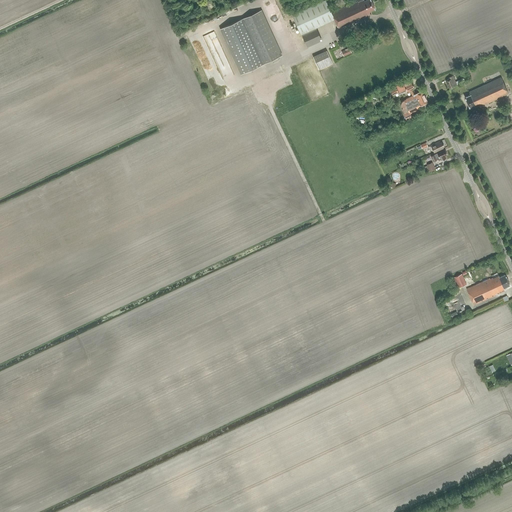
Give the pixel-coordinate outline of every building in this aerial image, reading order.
[(301,35),(315,28),(335,19),(332,13),(331,13),(325,0),(292,16),(301,35)] [(332,13),(335,19),(339,29),(370,14),(369,12),(375,9),(370,0),(366,0),(364,1),(363,0),(358,3),(357,2),(351,5),(351,4),(332,13)] [(261,10),(243,19),(238,21),(220,29),(241,75),(259,67),(263,65),(282,56),(261,10)] [(344,56),(351,53),(349,48),(341,51),(344,56)] [(318,67),(331,61),(326,51),(313,57),(318,67)] [(449,89),(462,83),(460,80),(455,82),(452,76),(449,78),(449,80),(446,81),(449,89)] [(487,104),(508,94),(500,77),(469,92),(470,95),(465,98),(469,108),(475,105),(476,107),(482,104),(483,105),(486,103),(487,104)] [(410,88),(414,86),(412,82),(410,83),(410,81),(406,83),(406,81),(394,86),(395,88),(393,89),(392,90),(392,91),(392,92),(392,93),(393,94),(394,94),(395,94),(400,92),(401,93),(406,91),(407,93),(410,91),(412,91),(410,88)] [(428,103),(422,91),(413,95),(412,91),(410,91),(412,96),(406,99),(403,101),(402,101),(401,102),(400,103),(400,104),(400,105),(401,106),(407,120),(411,118),(410,114),(420,109),(420,106),(428,103)] [(358,99),(354,100),(356,105),(363,102),(362,100),(367,98),(366,96),(358,99)] [(442,147),(444,147),(441,142),(440,143),(439,142),(430,146),(434,153),(443,149),(442,147)] [(444,150),(431,157),(433,162),(441,158),(442,160),(446,158),(445,156),(447,154),(444,150)] [(427,172),(435,168),(432,162),(426,164),(426,165),(424,166),(427,172)] [(454,278),(458,289),(466,285),(461,274),(454,278)] [(504,288),(510,286),(505,275),(499,277),(498,276),(493,279),(492,278),(490,279),(489,278),(466,289),(474,305),(505,291),(504,288)]
